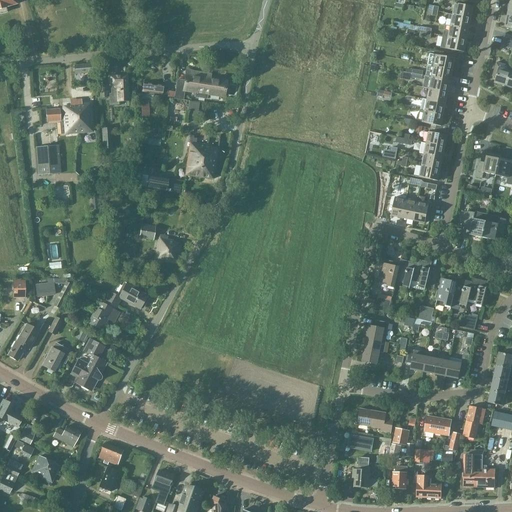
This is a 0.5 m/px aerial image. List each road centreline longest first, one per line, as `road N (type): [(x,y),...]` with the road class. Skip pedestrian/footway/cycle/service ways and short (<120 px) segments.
road 1 (unclassified): [(98,426),(219,202),(253,46)]
road 2 (unclassified): [(0,64),(253,46)]
road 3 (tertiary): [(321,505),(98,426)]
road 4 (residential): [(341,387),(412,400),(475,389),(493,328),(511,299)]
road 5 (residential): [(341,387),(372,231),(438,247)]
road 6 (residential): [(438,247),(470,112)]
road 7 (residential): [(321,505),(341,387)]
